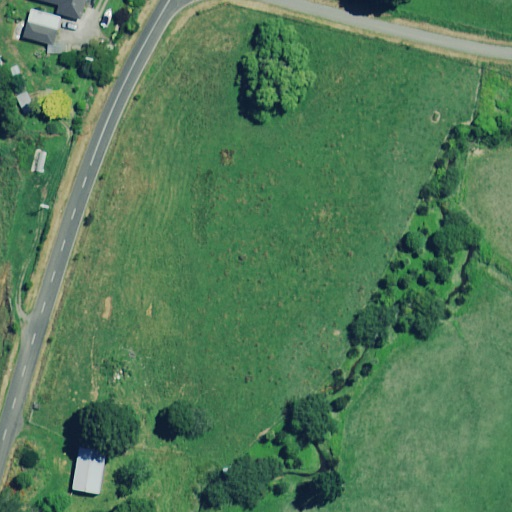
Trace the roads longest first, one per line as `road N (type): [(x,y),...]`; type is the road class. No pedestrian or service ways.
road 1 (tertiary): [(0,458),(94,149),(169,0)]
road 2 (unclassified): [(282,0),(511,55)]
